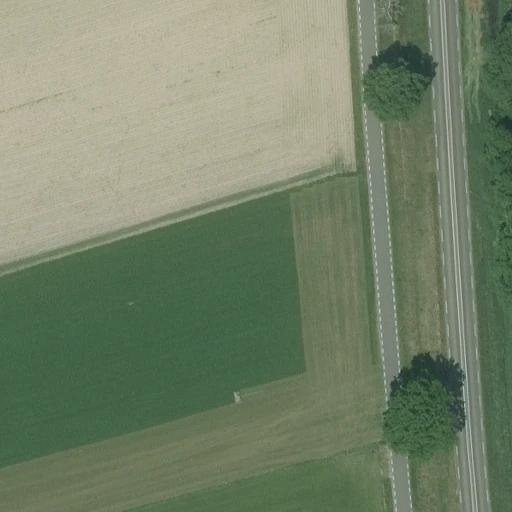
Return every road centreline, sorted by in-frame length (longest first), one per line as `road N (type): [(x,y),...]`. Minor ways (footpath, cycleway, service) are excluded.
road 1 (unclassified): [(365,0),(404,511)]
road 2 (primary): [(475,511),(447,0)]
